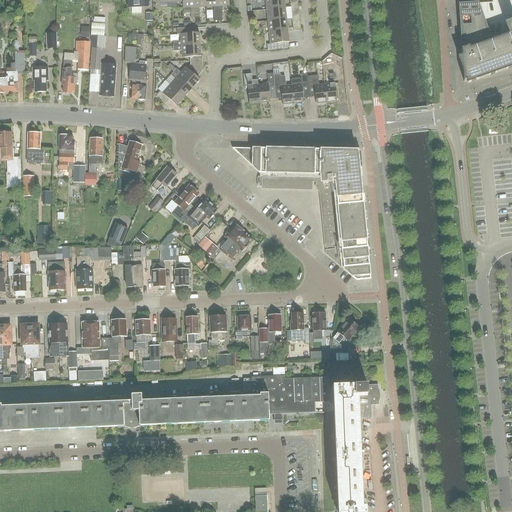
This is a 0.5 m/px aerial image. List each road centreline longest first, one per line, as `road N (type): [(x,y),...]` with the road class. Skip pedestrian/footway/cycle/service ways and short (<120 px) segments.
road 1 (secondary): [(380,126),(427,511)]
road 2 (residential): [(0,455),(276,446),(280,511)]
road 3 (residential): [(323,297),(0,308)]
road 4 (unclassified): [(506,511),(486,259)]
road 5 (residential): [(323,297),(323,275),(201,171),(186,150),(185,128)]
road 6 (residential): [(0,114),(185,128)]
road 7 (residential): [(218,130),(380,126)]
road 8 (unclassified): [(448,114),(468,239),(486,259)]
road 9 (residential): [(244,60),(321,52),(321,0)]
road 10 (secondary): [(366,0),(380,126)]
